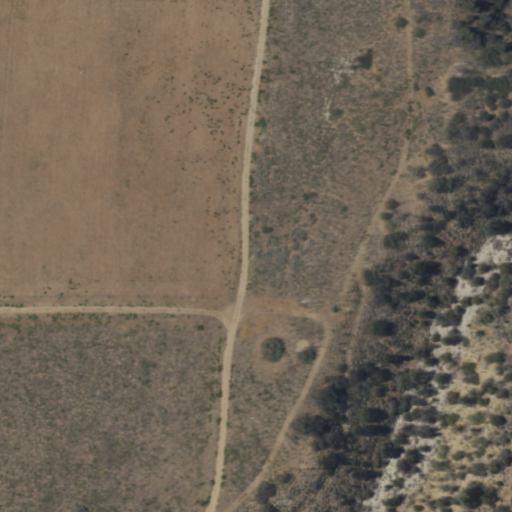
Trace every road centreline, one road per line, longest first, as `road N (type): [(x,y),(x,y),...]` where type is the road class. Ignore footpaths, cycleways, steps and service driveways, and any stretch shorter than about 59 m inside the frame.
road 1 (track): [(268,0),(247,194),(248,285),(235,324),(210,511)]
road 2 (track): [(240,310),(0,308)]
road 3 (track): [(0,490),(65,511),(218,483)]
